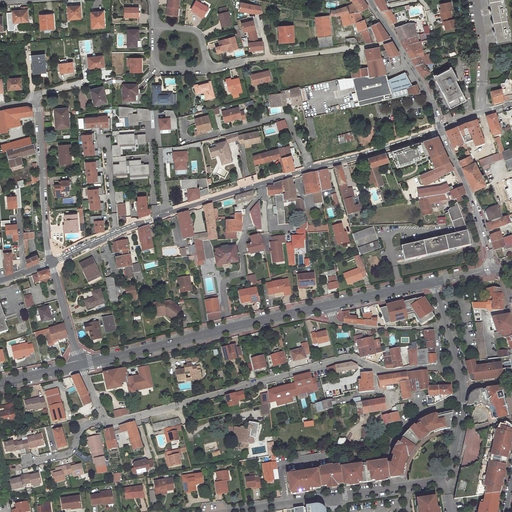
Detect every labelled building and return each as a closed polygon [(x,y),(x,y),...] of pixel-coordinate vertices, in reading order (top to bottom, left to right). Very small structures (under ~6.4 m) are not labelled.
[(177,17),(178,0),(168,0),(167,16),(177,17)] [(349,0),(350,1),(351,0),(354,4),(359,12),(368,7),(363,0),(349,0)] [(489,0),(496,42),(510,40),(503,0),(489,0)] [(208,8),(196,1),(192,10),(204,16),(208,8)] [(261,6),(241,2),(240,10),(248,12),(258,14),(262,13),(261,6)] [(453,10),(451,2),(440,4),(442,9),(442,12),(441,13),(442,17),(452,15),(451,11),(453,10)] [(80,19),(80,7),(68,7),(68,20),(80,19)] [(349,11),(347,7),(335,11),(331,10),(330,15),(336,16),(341,14),(349,11)] [(138,19),(138,9),(124,9),(124,19),(138,19)] [(231,27),(228,13),(227,14),(226,10),(219,12),(220,15),(218,16),(222,29),(231,27)] [(395,22),(390,10),(388,11),(381,12),(389,24),(395,22)] [(28,23),(27,11),(21,12),(12,13),(13,24),(28,23)] [(347,25),(355,23),(359,32),(361,31),(366,29),(362,20),(359,12),(349,11),(341,14),(343,26),(347,25)] [(104,28),(103,13),(91,14),(92,29),(104,28)] [(54,29),(53,15),(40,17),(41,30),(54,29)] [(332,45),(329,15),(316,17),(319,47),(332,45)] [(445,25),(446,30),(456,27),(455,19),(452,19),(452,15),(442,17),(443,22),(444,22),(445,25)] [(244,32),(248,31),(255,29),(253,21),(242,23),(241,24),(244,32)] [(371,26),(375,36),(377,36),(378,42),(378,43),(390,38),(379,23),(371,26)] [(407,25),(407,24),(394,28),(401,41),(417,35),(416,32),(411,34),(407,25)] [(414,24),(407,25),(411,34),(416,32),(414,24)] [(294,42),(293,25),(278,26),(279,43),(294,42)] [(361,31),(365,43),(366,44),(367,45),(372,44),(366,29),(361,31)] [(139,40),(139,31),(128,31),(128,48),(137,48),(137,40),(139,40)] [(424,33),(419,34),(421,41),(422,41),(431,39),(430,32),(424,33)] [(419,41),(417,35),(401,41),(407,52),(416,49),(416,42),(419,41)] [(237,49),(234,38),(219,42),(220,47),(216,48),(217,54),(223,52),(222,51),(227,50),(228,52),(237,49)] [(258,42),(251,43),(249,43),(250,51),(263,49),(262,41),(258,42)] [(420,56),(423,55),(422,41),(421,41),(419,41),(416,42),(416,49),(407,52),(411,59),(420,56)] [(387,51),(383,51),(384,57),(399,54),(392,42),(384,45),(387,51)] [(366,50),(367,61),(382,58),(380,47),(366,50)] [(104,66),(102,55),(88,57),(89,68),(97,67),(104,66)] [(422,76),(429,72),(423,64),(428,62),(425,55),(423,55),(420,56),(411,59),(414,64),(422,76)] [(142,72),(141,58),(131,58),(131,72),(142,72)] [(382,58),(367,61),(368,67),(369,75),(370,78),(387,74),(382,58)] [(47,75),(45,59),(32,61),(34,77),(47,75)] [(73,71),(72,62),(58,64),(59,73),(73,71)] [(368,67),(352,69),(353,78),(369,75),(368,67)] [(465,101),(449,69),(435,76),(451,108),(465,101)] [(272,82),(270,73),(253,76),(255,86),(272,82)] [(410,87),(404,73),(388,80),(394,97),(412,93),(413,94),(420,92),(416,85),(410,87)] [(360,106),(394,97),(388,80),(387,74),(370,78),(369,75),(353,78),(360,106)] [(22,90),(21,78),(8,80),(9,91),(22,90)] [(241,92),(238,79),(226,82),(229,93),(232,92),(233,94),(241,92)] [(492,96),(494,105),(503,102),(502,100),(504,99),(504,97),(510,95),(511,86),(508,86),(508,81),(502,83),(502,89),(490,91),(490,96),(492,96)] [(214,99),(210,82),(194,86),(196,94),(204,92),(206,101),(214,99)] [(138,93),(138,84),(123,85),(123,100),(135,100),(135,93),(138,93)] [(160,104),(172,104),(172,103),(172,94),(172,93),(161,93),(161,86),(154,86),(153,98),(154,98),(160,98),(160,103),(160,104)] [(108,103),(104,87),(91,90),(95,106),(108,103)] [(269,96),(271,107),(277,106),(286,105),(284,98),(290,96),(292,105),(301,104),(298,88),(282,92),(280,92),(281,94),(269,96)] [(30,119),(33,118),(31,108),(27,106),(4,111),(6,120),(16,119),(29,116),(30,119)] [(129,114),(133,114),(133,108),(119,107),(120,118),(129,117),(129,114)] [(240,112),(239,107),(222,112),(225,122),(241,117),(241,119),(245,118),(243,111),(240,112)] [(70,127),(68,108),(55,109),(56,128),(70,127)] [(137,108),(138,113),(138,122),(151,121),(150,109),(137,108)] [(165,110),(166,118),(170,118),(171,128),(177,128),(176,118),(173,111),(165,110)] [(19,130),(16,119),(6,120),(4,111),(0,111),(0,134),(6,133),(7,136),(16,134),(19,130)] [(133,114),(129,114),(129,117),(129,126),(138,125),(138,122),(138,113),(133,114)] [(99,117),(86,118),(87,122),(83,123),(84,129),(92,128),(92,127),(100,127),(100,128),(104,128),(104,131),(110,131),(111,114),(102,114),(102,116),(99,116),(99,117)] [(487,116),(492,133),(500,130),(495,114),(487,116)] [(195,119),(198,130),(196,131),(197,135),(207,133),(206,130),(212,129),(208,115),(195,119)] [(166,118),(160,118),(160,129),(171,128),(170,118),(166,118)] [(309,140),(316,139),(312,118),(306,119),(309,140)] [(461,135),(470,131),(473,139),(475,145),(484,142),(477,119),(466,122),(458,126),(461,134),(461,135)] [(461,134),(458,126),(446,131),(447,135),(449,139),(461,134)] [(117,145),(112,145),(112,150),(112,157),(121,156),(120,145),(135,144),(135,139),(134,135),(134,134),(119,135),(119,131),(112,131),(112,135),(117,135),(117,145)] [(461,135),(464,142),(473,139),(470,131),(461,135)] [(364,136),(367,142),(376,138),(373,132),(364,136)] [(84,145),(85,155),(87,155),(87,156),(99,155),(98,151),(95,151),(94,144),(93,145),(92,140),(95,140),(94,133),(84,134),(84,135),(82,135),(83,145),(84,145)] [(228,143),(238,140),(238,137),(237,133),(225,135),(228,143)] [(245,149),(250,147),(249,145),(259,143),(257,133),(238,137),(238,140),(239,144),(244,143),(245,149)] [(145,134),(137,134),(138,139),(138,145),(146,144),(145,134)] [(453,147),(464,142),(461,135),(461,134),(449,139),(453,147)] [(29,137),(18,140),(19,148),(33,144),(33,143),(35,143),(34,135),(29,137)] [(437,137),(390,152),(397,168),(414,163),(414,161),(430,156),(433,162),(431,163),(433,166),(434,165),(436,168),(449,162),(437,137)] [(499,137),(495,138),(499,152),(504,150),(499,137)] [(219,155),(222,164),(232,161),(226,141),(216,143),(217,146),(209,148),(212,157),(219,155)] [(11,142),(0,145),(0,152),(7,151),(13,149),(11,142)] [(173,147),(174,152),(188,151),(187,147),(201,146),(200,142),(179,147),(173,147)] [(13,149),(7,151),(10,161),(21,157),(36,153),(36,152),(33,144),(19,148),(14,150),(13,149)] [(59,145),(60,157),(62,157),(63,165),(72,164),(71,144),(59,145)] [(252,156),(254,165),(276,159),(276,158),(279,157),(279,158),(284,173),(295,170),(289,146),(276,150),(252,156)] [(504,158),(508,169),(511,167),(511,147),(501,152),(504,158)] [(188,151),(174,152),(174,161),(175,161),(186,160),(188,160),(188,151)] [(501,152),(479,160),(482,167),(504,158),(501,152)] [(368,158),(371,167),(386,163),(389,162),(385,153),(368,158)] [(474,162),(471,155),(467,157),(458,161),(462,167),(474,162)] [(121,156),(112,157),(114,174),(127,173),(126,156),(121,156)] [(13,171),(24,167),(21,157),(10,161),(13,171)] [(90,162),(86,163),(86,173),(87,173),(88,183),(91,182),(91,183),(102,183),(101,176),(97,176),(97,172),(96,168),(100,168),(99,160),(90,161),(90,162)] [(141,160),(129,160),(130,176),(149,174),(149,164),(141,165),(141,160)] [(186,160),(175,161),(176,170),(187,169),(186,160)] [(433,170),(422,175),(425,182),(454,169),(449,162),(436,168),(433,170)] [(473,191),(486,185),(475,163),(474,163),(474,162),(462,167),(473,191)] [(346,184),(341,166),(333,168),(343,200),(352,197),(354,197),(351,188),(347,190),(345,185),(346,184)] [(331,189),(327,170),(316,172),(320,191),(331,189)] [(365,172),(369,185),(377,182),(373,173),(372,170),(365,172)] [(379,171),(373,173),(377,182),(378,187),(384,185),(379,171)] [(312,193),(317,216),(325,215),(320,191),(316,172),(305,175),(302,176),(306,195),(312,193)] [(23,185),(22,181),(16,183),(18,189),(38,182),(38,175),(31,176),(32,182),(23,185)] [(188,188),(188,189),(197,189),(197,179),(182,180),(182,188),(188,188)] [(293,186),(292,179),(284,181),(284,195),(285,201),(290,200),(294,199),(293,186)] [(62,190),(65,190),(70,190),(70,180),(61,181),(61,185),(60,185),(55,185),(55,196),(62,196),(62,190)] [(282,181),(273,184),(274,186),(268,187),(269,196),(276,196),(282,195),(282,181)] [(447,184),(440,187),(444,195),(450,193),(450,192),(447,184)] [(420,199),(444,195),(440,187),(419,191),(420,199)] [(450,192),(450,193),(452,200),(456,198),(460,197),(465,195),(462,187),(450,192)] [(92,190),(88,190),(89,200),(90,200),(90,210),(94,210),(94,211),(104,210),(104,203),(100,203),(100,199),(99,199),(99,195),(103,195),(102,188),(92,188),(92,190)] [(188,189),(189,202),(200,198),(199,188),(197,189),(188,189)] [(253,199),(252,192),(235,197),(237,209),(235,209),(236,215),(241,214),(245,214),(245,210),(242,210),(241,203),(253,199)] [(332,210),(339,209),(337,194),(330,195),(332,210)] [(282,195),(276,196),(278,226),(285,225),(285,206),(285,201),(284,195),(282,195)] [(420,199),(422,211),(429,210),(428,203),(446,200),(444,195),(420,199)] [(16,196),(7,197),(8,208),(17,208),(16,196)] [(139,212),(140,218),(148,216),(151,214),(150,210),(147,210),(145,197),(138,198),(138,202),(137,202),(138,212),(139,212)] [(352,197),(343,200),(347,215),(360,211),(358,204),(354,205),(352,197)] [(304,201),(302,200),(300,199),(296,199),(296,201),(296,207),(304,207),(304,201)] [(261,229),(259,201),(250,211),(253,223),(257,230),(261,229)] [(269,223),(276,223),(275,201),(268,201),(269,223)] [(126,214),(125,203),(117,204),(118,215),(126,214)] [(460,233),(467,232),(457,203),(448,211),(449,212),(456,232),(459,231),(460,233)] [(203,207),(203,208),(205,211),(208,233),(209,238),(209,240),(210,241),(218,241),(215,222),(213,211),(212,204),(203,207)] [(490,223),(502,218),(497,207),(489,210),(488,210),(487,212),(486,213),(487,214),(490,223)] [(217,210),(213,211),(215,222),(225,221),(225,218),(218,218),(217,210)] [(188,211),(178,214),(184,239),(193,237),(193,235),(188,211)] [(78,231),(77,214),(66,215),(66,220),(65,220),(65,224),(69,224),(69,232),(78,231)] [(236,221),(227,221),(227,234),(236,233),(241,233),(241,214),(236,215),(236,221)] [(102,216),(90,216),(91,224),(94,223),(95,232),(104,232),(103,221),(102,221),(102,216)] [(486,224),(488,232),(510,223),(508,216),(502,218),(490,223),(486,224)] [(10,225),(6,225),(6,235),(12,234),(18,234),(17,224),(10,225)] [(337,235),(340,245),(349,242),(347,235),(345,235),(344,233),(342,224),(333,226),(335,236),(337,235)] [(148,225),(139,228),(142,252),(152,250),(150,235),(148,225)] [(374,227),(353,235),(355,241),(376,234),(374,227)] [(297,230),(297,236),(303,236),(303,240),(305,240),(305,229),(297,230)] [(34,238),(33,232),(24,233),(27,267),(39,262),(36,256),(29,259),(27,239),(34,238)] [(470,245),(467,232),(460,233),(401,247),(404,260),(470,245)] [(491,242),(502,239),(499,232),(490,236),(491,242)] [(249,254),(264,249),(262,241),(263,241),(259,234),(250,237),(252,244),(247,245),(249,254)] [(272,251),(273,253),(271,253),(273,261),(283,259),(281,243),(286,242),(285,236),(272,238),(273,243),(270,243),(271,251),(272,251)] [(291,236),(291,243),(293,243),(293,249),(303,249),(303,240),(303,236),(297,236),(291,236)] [(509,246),(510,248),(511,247),(511,239),(511,236),(502,239),(491,242),(494,251),(501,248),(509,246)] [(127,240),(114,243),(114,246),(115,251),(116,253),(120,252),(119,250),(121,250),(122,255),(130,253),(127,240)] [(200,240),(193,241),(194,245),(195,252),(198,265),(203,264),(202,260),(203,260),(200,241),(200,240)] [(379,242),(358,249),(360,256),(381,249),(379,242)] [(286,243),(289,266),(294,265),(293,249),(293,243),(291,243),(286,243)] [(470,245),(404,260),(404,262),(466,248),(471,247),(470,245)] [(235,247),(216,250),(219,264),(228,262),(228,264),(238,262),(235,247)] [(11,249),(3,249),(5,275),(13,273),(11,249)] [(131,255),(130,255),(120,257),(121,261),(118,262),(119,263),(117,263),(118,268),(126,267),(128,278),(135,277),(134,275),(133,267),(131,255)] [(348,284),(363,279),(362,277),(367,276),(366,272),(365,272),(365,271),(360,256),(355,257),(359,269),(344,274),(348,284)] [(92,257),(80,263),(84,271),(86,269),(91,278),(100,273),(92,257)] [(140,265),(133,267),(134,275),(141,273),(140,265)] [(48,270),(33,275),(32,276),(35,283),(40,281),(51,278),(48,270)] [(144,285),(141,273),(134,275),(135,277),(137,286),(144,285)] [(313,274),(297,275),(299,289),(307,288),(307,286),(314,286),(313,274)] [(339,288),(336,276),(327,278),(330,290),(339,288)] [(113,277),(105,278),(106,283),(111,304),(119,302),(114,280),(113,277)] [(188,277),(178,278),(180,292),(192,291),(190,282),(189,283),(188,277)] [(288,280),(267,285),(269,295),(275,294),(283,292),(284,296),(290,295),(288,280)] [(135,286),(125,288),(127,297),(132,297),(133,301),(137,300),(135,286)] [(256,287),(239,291),(242,303),(251,300),(251,299),(259,297),(256,287)] [(492,304),(492,310),(502,310),(503,300),(500,288),(483,292),(485,299),(486,299),(487,302),(492,301),(492,304)] [(100,289),(92,292),(94,297),(85,301),(88,309),(105,302),(100,289)] [(209,296),(203,297),(208,323),(220,320),(217,299),(210,300),(209,296)] [(25,298),(27,309),(34,307),(32,297),(25,298)] [(423,297),(380,308),(386,324),(415,316),(422,326),(434,317),(423,297)] [(169,301),(153,303),(154,314),(165,312),(173,319),(180,309),(169,301)] [(48,306),(38,309),(41,321),(51,318),(48,306)] [(366,325),(377,327),(377,319),(372,319),(371,313),(366,315),(364,308),(361,309),(366,325)] [(345,323),(356,324),(357,318),(350,317),(349,312),(343,313),(345,323)] [(492,317),(497,332),(504,331),(511,329),(511,319),(510,314),(492,317)] [(114,320),(113,315),(102,318),(106,332),(116,330),(114,320)] [(98,322),(85,325),(86,331),(91,330),(91,333),(90,333),(92,340),(102,338),(98,322)] [(483,333),(482,322),(475,324),(476,331),(474,332),(479,361),(488,360),(488,359),(490,359),(489,352),(486,353),(482,333),(483,333)] [(40,331),(40,332),(41,334),(45,333),(48,343),(68,337),(64,324),(40,331)] [(277,327),(271,329),(272,332),(276,331),(280,348),(282,348),(282,349),(283,349),(277,327)] [(433,330),(425,331),(425,336),(426,342),(427,342),(428,351),(429,364),(435,364),(435,363),(437,362),(436,355),(433,355),(433,349),(435,348),(435,341),(433,330)] [(318,332),(314,333),(316,343),(321,342),(321,344),(331,341),(329,331),(324,332),(319,333),(318,332)] [(362,335),(354,336),(355,341),(357,341),(359,349),(360,358),(375,354),(374,348),(372,338),(370,338),(364,340),(362,335)] [(375,354),(382,352),(381,346),(380,346),(379,340),(374,341),(375,347),(374,348),(375,354)] [(11,347),(14,359),(22,357),(22,356),(29,354),(29,353),(27,344),(27,343),(11,347)] [(236,347),(235,344),(230,346),(231,347),(227,348),(227,346),(222,348),(226,361),(238,358),(238,356),(243,355),(241,346),(236,347)] [(392,363),(401,361),(398,348),(390,350),(390,353),(392,363)] [(303,349),(291,352),(293,362),(309,358),(308,351),(304,352),(303,349)] [(278,351),(274,352),(275,354),(267,356),(267,358),(269,367),(285,363),(283,353),(279,354),(278,351)] [(429,364),(428,351),(420,352),(417,352),(418,366),(429,365),(429,364)] [(416,354),(409,355),(410,363),(407,363),(407,366),(416,365),(416,366),(418,366),(417,352),(416,352),(416,354)] [(383,360),(383,367),(386,368),(393,367),(392,363),(390,353),(383,354),(384,359),(383,360)] [(263,355),(251,358),(254,370),(265,367),(263,355)] [(197,358),(186,360),(187,366),(183,367),(184,370),(176,371),(177,380),(181,380),(181,381),(186,380),(186,379),(186,375),(190,375),(191,378),(201,376),(200,370),(197,370),(196,367),(191,367),(191,363),(197,362),(197,358)] [(472,381),(502,377),(501,370),(502,370),(501,363),(475,367),(472,360),(465,362),(470,379),(470,380),(471,381),(472,381)] [(335,366),(336,373),(358,369),(357,365),(351,362),(335,366)] [(126,368),(103,373),(107,390),(122,387),(121,383),(127,382),(132,381),(133,386),(128,387),(129,393),(135,392),(135,390),(152,386),(148,366),(138,368),(140,375),(128,378),(127,371),(126,368)] [(328,375),(336,373),(335,366),(327,368),(327,369),(328,375)] [(503,377),(511,375),(511,366),(510,367),(502,370),(501,370),(503,377)] [(428,387),(426,371),(426,370),(408,372),(411,392),(428,389),(428,387)] [(361,380),(358,380),(360,393),(374,391),(372,372),(364,373),(364,380),(361,380)] [(412,401),(407,372),(377,377),(379,386),(384,385),(400,384),(403,401),(412,401)] [(293,377),(295,383),(312,378),(310,373),(293,377)] [(79,375),(72,377),(83,401),(90,398),(79,375)] [(289,384),(292,397),(296,396),(307,393),(318,390),(315,378),(314,377),(312,378),(295,383),(292,383),(289,384)] [(276,401),(292,397),(289,384),(284,385),(277,387),(267,390),(268,393),(269,403),(276,401)] [(452,394),(450,385),(438,386),(439,395),(452,394)] [(438,386),(428,387),(428,389),(429,396),(429,397),(432,396),(434,396),(439,395),(438,386)] [(490,401),(495,419),(497,419),(497,418),(497,419),(508,415),(507,412),(500,386),(486,388),(490,401)] [(45,391),(47,398),(59,395),(58,388),(45,391)] [(474,407),(482,405),(490,409),(492,418),(493,419),(494,419),(495,419),(490,401),(486,388),(480,389),(474,392),(472,394),(472,397),(472,403),(473,403),(474,407)] [(235,393),(237,401),(244,399),(242,391),(235,393)] [(238,405),(237,401),(235,393),(224,396),(227,407),(238,405)] [(268,393),(260,394),(261,405),(269,403),(268,393)] [(59,395),(47,398),(53,421),(65,418),(59,395)] [(38,397),(25,400),(27,409),(33,408),(41,406),(41,408),(46,407),(44,398),(39,399),(38,397)] [(294,402),(292,397),(276,401),(277,406),(286,404),(294,402)] [(385,410),(383,398),(362,402),(364,414),(385,410)] [(333,408),(331,402),(331,399),(326,401),(315,404),(317,412),(333,408)] [(269,403),(261,405),(263,415),(270,414),(269,403)] [(6,407),(0,408),(0,424),(1,428),(16,424),(12,404),(6,406),(6,407)] [(414,446),(418,441),(419,440),(419,439),(419,438),(422,435),(425,433),(426,434),(433,431),(434,431),(442,429),(449,428),(453,410),(433,415),(433,414),(428,416),(423,419),(416,423),(416,424),(417,425),(416,427),(415,425),(412,428),(409,431),(405,435),(401,439),(403,440),(400,444),(399,443),(397,443),(394,447),(392,451),(391,455),(394,457),(391,464),(387,464),(389,477),(389,478),(402,476),(402,472),(403,468),(405,462),(407,457),(409,452),(411,449),(414,446)] [(401,421),(398,413),(383,417),(385,425),(401,421)] [(178,418),(153,424),(155,431),(165,428),(180,425),(178,418)] [(127,431),(129,436),(138,433),(134,422),(125,424),(127,431)] [(249,422),(248,430),(251,430),(250,437),(251,437),(253,437),(254,438),(256,439),(258,423),(249,422)] [(474,465),(473,466),(469,468),(468,468),(465,469),(461,469),(455,499),(462,498),(467,498),(501,493),(505,472),(503,467),(505,457),(509,453),(511,439),(511,430),(511,429),(510,427),(508,425),(506,423),(504,423),(503,425),(500,426),(485,431),(483,442),(478,463),(477,463),(474,465)] [(125,424),(119,426),(121,433),(127,431),(125,424)] [(167,437),(169,442),(171,442),(179,440),(177,431),(181,430),(180,425),(165,428),(166,434),(167,433),(168,437),(167,437)] [(251,430),(248,430),(246,429),(245,428),(243,427),(242,427),(241,427),(239,428),(234,427),(233,432),(233,434),(234,438),(234,439),(236,441),(238,443),(239,443),(240,444),(243,445),(243,443),(248,443),(248,442),(247,441),(248,439),(248,438),(250,437),(251,430)] [(62,428),(52,430),(57,449),(67,447),(62,428)] [(112,428),(104,430),(108,450),(116,448),(112,428)] [(138,433),(129,436),(133,450),(142,447),(138,433)] [(40,434),(26,438),(26,440),(22,441),(23,449),(28,447),(28,449),(36,447),(36,446),(42,444),(40,434)] [(90,447),(91,452),(92,452),(92,456),(103,454),(99,436),(88,439),(89,441),(90,447)] [(12,443),(12,441),(3,444),(5,452),(18,449),(18,450),(23,449),(22,441),(17,442),(16,442),(12,443)] [(275,455),(273,442),(267,443),(269,456),(275,455)] [(243,445),(240,444),(239,451),(247,452),(248,443),(243,443),(243,445)] [(180,448),(166,452),(167,457),(166,457),(169,467),(181,464),(179,454),(181,454),(180,448)] [(93,459),(95,459),(95,463),(97,468),(106,466),(103,454),(92,456),(93,459)] [(148,470),(150,468),(148,461),(146,459),(135,462),(133,464),(134,467),(136,473),(142,472),(143,470),(145,471),(148,470)] [(387,461),(366,464),(367,467),(364,467),(365,472),(366,480),(370,480),(370,481),(375,481),(378,480),(378,482),(382,481),(382,478),(385,477),(389,477),(387,464),(387,461)] [(263,464),(265,482),(268,481),(273,481),(279,480),(276,462),(263,464)] [(71,466),(70,464),(65,466),(67,474),(72,473),(73,476),(82,474),(80,464),(75,465),(71,466)] [(326,486),(330,485),(330,488),(336,487),(336,485),(339,484),(338,482),(343,481),(343,483),(345,483),(351,482),(351,486),(356,485),(355,483),(358,483),(362,482),(362,481),(366,480),(365,472),(364,467),(362,468),(361,465),(341,468),(339,468),(338,465),(331,466),(331,465),(326,466),(326,467),(320,468),(320,471),(318,471),(318,473),(315,473),(314,471),(302,473),(302,475),(295,476),(294,474),(288,475),(289,476),(287,476),(288,483),(289,483),(289,486),(290,494),(291,494),(291,495),(297,494),(297,491),(304,490),(305,493),(309,492),(309,489),(312,489),(315,488),(315,487),(320,486),(319,484),(324,484),(324,486),(326,486)] [(55,470),(50,471),(52,482),(65,480),(64,475),(67,474),(65,466),(61,466),(62,468),(55,470)] [(216,472),(217,482),(226,481),(228,481),(226,470),(216,472)] [(199,473),(183,476),(185,492),(193,491),(192,486),(195,485),(196,485),(196,484),(203,483),(202,478),(200,478),(199,473)] [(30,486),(40,484),(38,474),(32,475),(29,476),(28,475),(22,476),(24,484),(30,483),(30,486)] [(15,479),(9,481),(11,490),(22,488),(21,485),(24,484),(22,476),(18,477),(19,478),(15,479)] [(254,476),(249,477),(245,478),(247,488),(252,487),(255,487),(256,489),(260,488),(259,477),(254,478),(254,476)] [(154,481),(156,496),(164,495),(163,489),(166,489),(166,490),(173,488),(172,479),(154,481)] [(226,481),(217,482),(216,483),(217,494),(228,492),(226,481)] [(142,486),(124,489),(125,497),(134,495),(134,498),(135,498),(143,497),(142,486)] [(104,502),(114,500),(113,490),(101,492),(102,494),(92,495),(93,505),(104,503),(104,502)] [(501,493),(467,498),(462,498),(466,511),(496,511),(498,503),(497,503),(499,495),(500,494),(500,493),(501,493)] [(80,496),(62,498),(64,509),(72,508),(72,506),(82,505),(80,496)] [(439,511),(439,509),(439,508),(437,509),(436,498),(420,500),(420,504),(418,505),(418,508),(419,508),(419,511),(439,511)] [(16,504),(17,509),(11,510),(11,511),(25,511),(27,511),(25,502),(16,504)]
